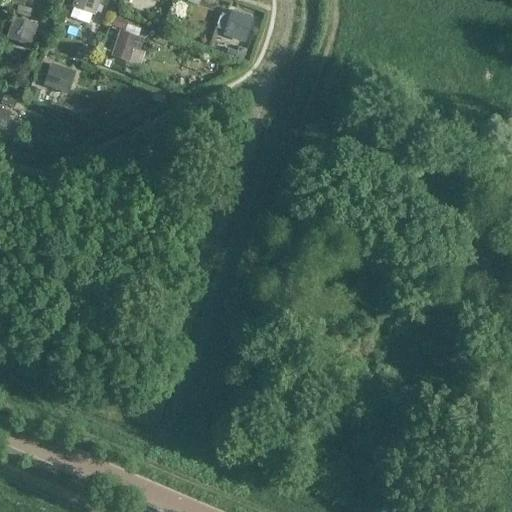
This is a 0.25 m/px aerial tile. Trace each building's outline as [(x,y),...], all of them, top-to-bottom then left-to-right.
[(94,17),(100,0),(73,0),(70,8),(94,17)] [(18,6),(16,14),(28,18),(31,10),(18,6)] [(253,20),(230,12),(222,37),(244,45),(253,20)] [(30,48),(37,27),(13,18),(5,40),(30,48)] [(139,53),(143,40),(119,31),(110,57),(129,64),(133,51),(139,53)] [(237,49),(234,58),(242,61),(246,52),(237,49)] [(68,96),(75,73),(50,64),(43,87),(68,96)] [(31,88),(27,101),(35,104),(40,91),(31,88)] [(4,95),(1,102),(14,107),(17,100),(4,95)] [(0,110),(0,132),(4,133),(10,114),(0,110)]
